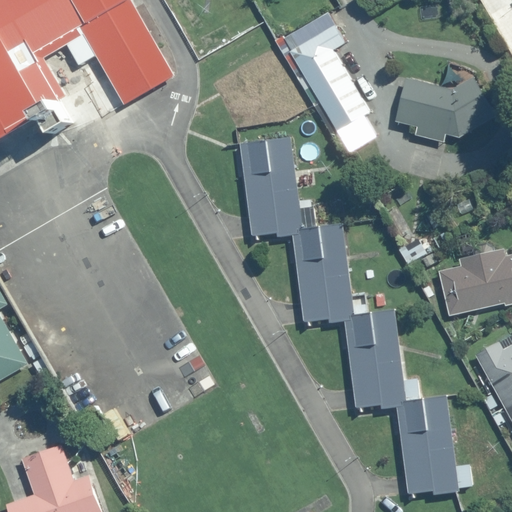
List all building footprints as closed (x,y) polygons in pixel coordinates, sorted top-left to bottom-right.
[(177,75),(133,0),(0,0),(0,139),(5,137),(28,124),(45,114),(52,127),(70,117),(77,130),(125,102),(127,104),(177,75)] [(294,50),(296,55),(342,132),(375,113),(338,50),(349,43),(338,24),(294,50)] [(234,71),(232,72),(218,79),(227,95),(242,87),(234,71)] [(477,76),(455,90),(409,79),(400,122),(420,126),(418,135),(445,141),(447,133),(465,137),(501,116),(477,76)] [(293,136),(242,143),(255,235),(279,232),(280,237),(295,235),(302,234),(301,229),(305,228),(293,136)] [(302,234),(295,235),(307,322),(331,319),(332,323),(347,321),(354,320),(353,315),(357,314),(345,223),(305,228),(301,229),(302,234)] [(463,266),(440,271),(450,316),(506,303),(507,306),(511,304),(511,254),(507,256),(505,249),(499,250),(498,247),(488,242),(479,244),(475,251),(476,255),(461,259),(463,266)] [(438,260),(434,254),(426,258),(430,264),(438,260)] [(0,382),(31,365),(0,311),(0,309),(11,303),(0,283),(0,382)] [(354,320),(347,321),(358,408),(383,405),(384,409),(399,407),(405,406),(405,401),(408,400),(397,309),(357,314),(353,315),(354,320)] [(463,334),(457,323),(449,327),(455,339),(463,334)] [(477,354),(505,407),(511,403),(511,345),(505,350),(500,341),(477,354)] [(465,351),(461,344),(457,346),(461,354),(465,351)] [(405,406),(399,407),(411,493),(436,490),(437,494),(457,491),(461,491),(448,395),(408,400),(405,401),(405,406)] [(499,405),(493,395),(485,399),(491,410),(499,405)] [(115,433),(114,432),(98,405),(79,416),(96,444),(115,433)] [(506,422),(501,413),(494,416),(500,426),(506,422)] [(12,511),(105,511),(93,474),(77,480),(64,444),(26,458),(39,495),(10,505),(12,511)] [(131,444),(112,454),(127,481),(146,470),(131,444)]
